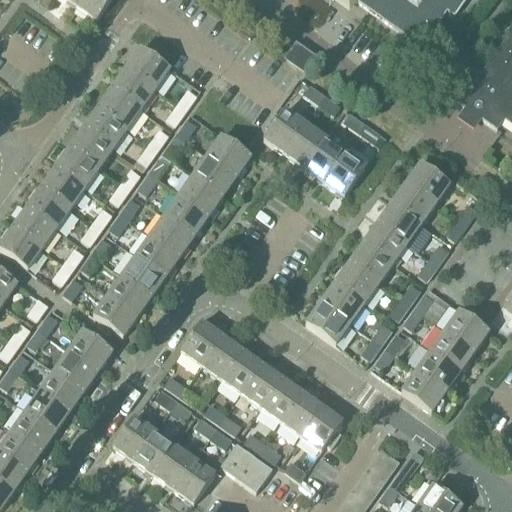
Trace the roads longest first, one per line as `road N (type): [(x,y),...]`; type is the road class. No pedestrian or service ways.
road 1 (residential): [(511,498),(235,304),(214,300),(192,308),(44,511)]
road 2 (residential): [(467,157),(262,0)]
road 3 (residential): [(26,157),(139,0)]
